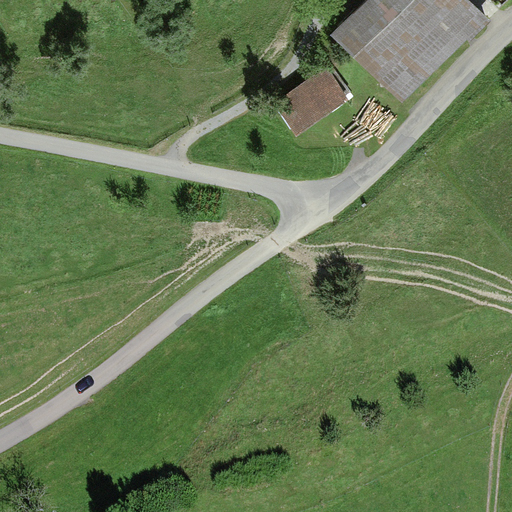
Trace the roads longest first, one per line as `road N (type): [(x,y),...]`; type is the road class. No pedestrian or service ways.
road 1 (unclassified): [(334,196),(73,394),(0,435)]
road 2 (residential): [(0,133),(334,196)]
road 3 (unclassified): [(511,17),(334,196)]
road 4 (track): [(511,384),(501,402),(488,511)]
